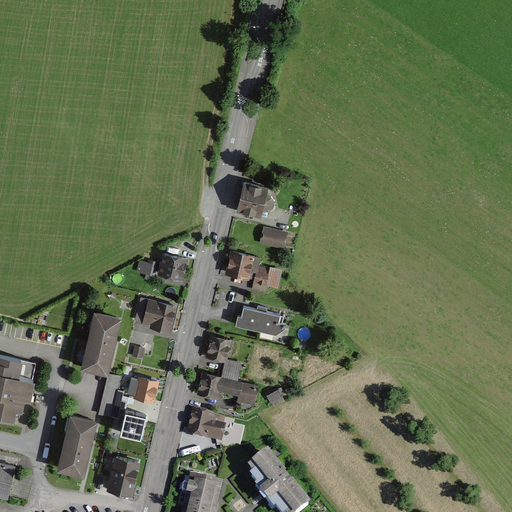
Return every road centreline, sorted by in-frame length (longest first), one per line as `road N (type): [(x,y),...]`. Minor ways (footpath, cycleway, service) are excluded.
road 1 (residential): [(150,511),(246,98),(269,36),(270,0)]
road 2 (track): [(221,206),(204,187),(235,0)]
road 3 (residential): [(58,360),(36,447),(0,439)]
